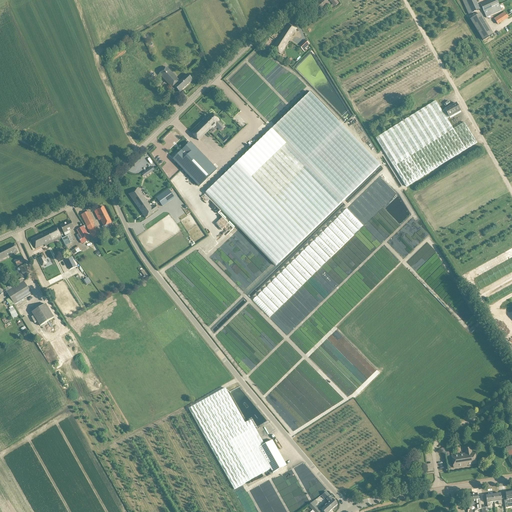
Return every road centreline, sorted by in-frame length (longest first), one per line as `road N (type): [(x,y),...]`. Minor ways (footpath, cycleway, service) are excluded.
road 1 (unclassified): [(350,508),(143,256),(105,181)]
road 2 (unclassified): [(105,181),(297,0)]
road 3 (residential): [(439,489),(437,442),(511,389)]
